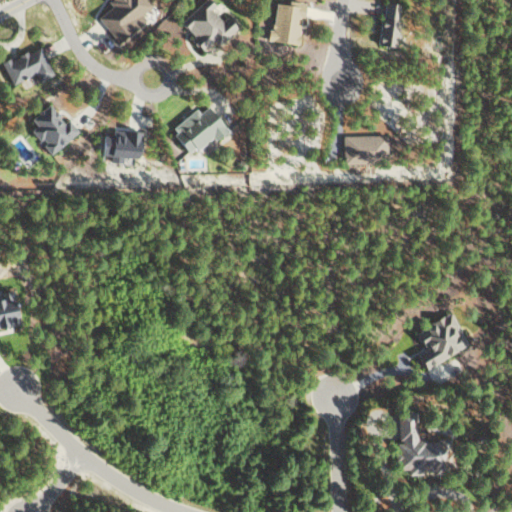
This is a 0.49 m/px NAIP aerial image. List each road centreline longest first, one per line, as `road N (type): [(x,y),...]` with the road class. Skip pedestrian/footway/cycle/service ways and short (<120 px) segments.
road 1 (residential): [(179,511),(77,455),(13,389)]
road 2 (residential): [(52,0),(94,72),(121,83),(151,75)]
road 3 (residential): [(335,511),(331,390)]
